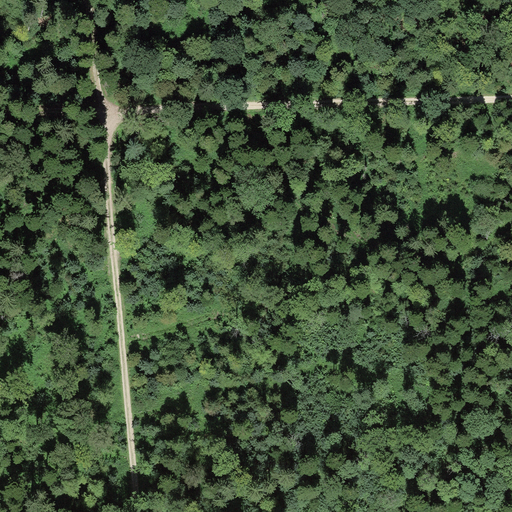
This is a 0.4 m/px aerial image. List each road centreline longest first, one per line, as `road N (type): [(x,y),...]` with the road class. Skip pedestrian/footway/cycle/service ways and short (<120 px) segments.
road 1 (track): [(102,106),(511,98)]
road 2 (track): [(102,106),(117,195),(137,511)]
